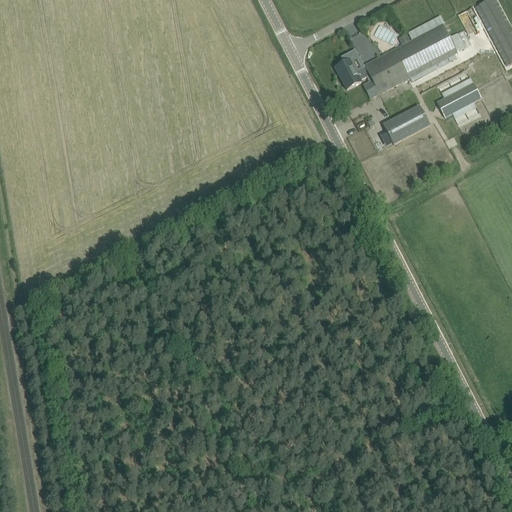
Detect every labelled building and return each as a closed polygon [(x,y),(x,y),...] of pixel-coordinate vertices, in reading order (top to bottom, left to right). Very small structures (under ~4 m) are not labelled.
[(511,29),(496,0),(491,0),(476,9),(506,67),(511,64),(511,29)] [(458,55),(457,53),(465,49),(458,34),(449,39),(443,26),(364,67),(365,70),(370,77),(379,96),(458,55)] [(399,40),(402,47),(410,42),(407,36),(400,39),(399,40)] [(379,96),(370,77),(365,70),(357,74),(350,61),(335,69),(347,92),(362,84),(361,82),(367,79),(369,83),(363,86),(370,101),(379,96)] [(445,119),(446,119),(447,122),(454,119),(452,115),(482,100),(473,84),(437,104),(445,119)] [(430,127),(429,127),(419,108),(384,126),(394,146),(430,127)]
